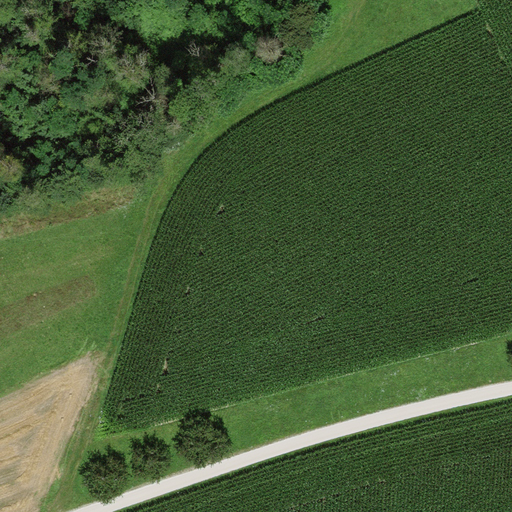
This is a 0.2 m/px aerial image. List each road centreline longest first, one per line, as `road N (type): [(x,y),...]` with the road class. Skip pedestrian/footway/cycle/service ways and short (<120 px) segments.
road 1 (track): [(94,511),(338,430),(511,392)]
road 2 (track): [(46,511),(166,166),(196,134)]
